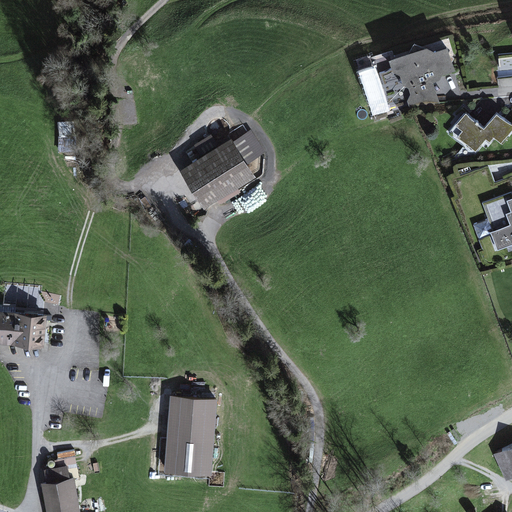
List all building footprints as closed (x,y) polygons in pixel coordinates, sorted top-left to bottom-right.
[(427,48),(390,61),(394,73),(400,76),(403,86),(409,88),(411,95),(408,101),(409,107),(440,102),(432,82),(441,80),(443,76),(456,71),(447,47),(434,52),(427,48)] [(466,113),(450,133),(464,145),(455,156),(464,163),(473,151),(475,152),(486,140),(490,143),(494,138),(501,144),(511,130),(511,125),(497,113),(484,128),(466,113)] [(68,121),(59,122),(60,138),(69,137),(68,121)] [(232,138),(180,171),(205,210),(256,177),(232,138)] [(511,193),(511,192),(482,203),(489,219),(473,225),(485,256),(511,245),(511,193)] [(16,307),(0,305),(0,344),(44,348),(47,315),(16,313),(16,307)] [(217,399),(170,395),(164,472),(211,476),(217,399)] [(511,444),(493,454),(506,480),(511,477),(511,444)] [(45,482),(41,483),(46,511),(79,511),(74,478),(79,477),(75,457),(55,461),(56,467),(43,470),(45,482)]
